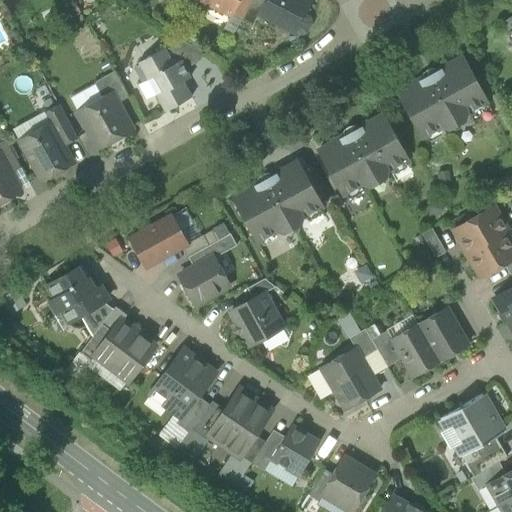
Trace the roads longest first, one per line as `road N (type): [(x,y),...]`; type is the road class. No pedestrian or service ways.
road 1 (residential): [(395,12),(0,229)]
road 2 (residential): [(350,437),(229,360),(134,283)]
road 3 (residential): [(501,356),(350,437)]
road 4 (secondary): [(0,406),(119,494)]
